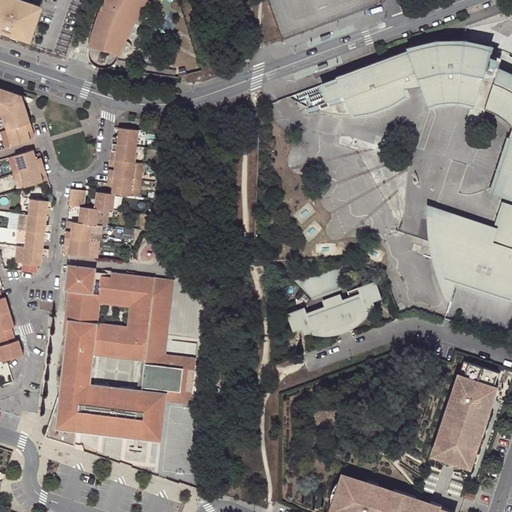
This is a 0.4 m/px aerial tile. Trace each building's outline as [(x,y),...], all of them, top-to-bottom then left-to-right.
[(35,11),(38,4),(26,0),(16,0),(17,0),(16,0),(0,0),(0,29),(29,40),(39,12),(35,11)] [(105,0),(106,0),(100,15),(97,23),(93,39),(92,47),(93,45),(95,43),(97,41),(99,40),(102,39),(104,39),(107,39),(109,39),(111,40),(114,41),(116,43),(117,45),(119,47),(119,49),(120,52),(120,53),(122,49),(126,51),(129,51),(132,50),(133,48),(133,45),(133,44),(132,43),(127,40),(129,34),(136,37),(139,36),(141,34),(141,32),(141,30),(140,28),(134,25),(136,21),(142,22),(145,21),(147,19),(147,18),(146,15),(145,14),(141,11),(143,6),(147,8),(149,8),(152,7),(153,5),(153,2),(153,1),(151,0),(105,0)] [(460,36),(435,37),(409,44),(410,46),(337,73),(338,76),(324,81),(329,98),(346,92),(349,99),(354,112),(368,111),(382,107),(397,99),(409,91),(406,85),(425,83),(432,101),(446,98),(458,98),(476,102),(486,105),(494,108),(505,116),(511,122),(511,129),(511,133),(499,169),(504,171),(499,189),(511,192),(511,71),(500,66),(501,64),(495,62),(498,55),(492,53),(490,60),(485,58),(484,60),(464,56),(460,36)] [(485,58),(490,60),(492,53),(495,45),(496,42),(470,36),(460,36),(464,56),(484,60),(485,58)] [(93,45),(92,47),(120,53),(120,52),(119,49),(119,47),(117,45),(116,43),(114,41),(111,40),(109,39),(107,39),(104,39),(102,39),(99,40),(97,41),(95,43),(93,45)] [(301,109),(329,98),(324,81),(289,94),(297,98),(301,109)] [(0,112),(1,113),(6,129),(30,122),(25,104),(22,95),(0,87),(0,112)] [(335,112),(354,112),(349,99),(332,106),(335,112)] [(31,128),(30,122),(6,129),(10,144),(29,138),(28,134),(27,130),(31,128)] [(114,136),(113,144),(138,146),(141,130),(119,128),(119,137),(114,136)] [(0,136),(3,146),(10,144),(6,129),(0,130),(0,136)] [(136,162),(138,146),(113,144),(112,159),(136,162)] [(33,148),(14,154),(18,169),(42,162),(40,156),(36,157),(34,152),(33,148)] [(14,154),(6,156),(11,171),(18,169),(14,154)] [(112,159),(109,177),(134,179),(136,162),(112,159)] [(44,168),(42,162),(18,169),(23,185),(42,179),(39,170),(44,168)] [(10,172),(15,186),(18,187),(23,185),(18,169),(11,171),(10,172)] [(132,195),(134,179),(109,177),(108,183),(113,183),(112,193),(116,193),(132,195)] [(143,180),(134,179),(132,195),(141,196),(143,180)] [(72,188),(71,197),(85,198),(86,190),(72,188)] [(100,208),(114,210),(116,193),(112,193),(98,191),(95,207),(100,208)] [(46,215),(47,207),(47,201),(48,199),(29,197),(27,212),(46,215)] [(93,224),(98,224),(100,208),(95,207),(85,206),(85,198),(71,197),(70,204),(82,206),(80,222),(93,224)] [(511,200),(503,197),(495,226),(511,231),(511,200)] [(511,247),(490,240),(450,227),(455,213),(433,205),(434,231),(436,239),(440,260),(448,283),(450,276),(511,296),(511,247)] [(44,231),(44,227),(45,222),(46,215),(27,212),(18,211),(17,227),(25,229),(44,231)] [(490,240),(491,236),(495,226),(455,213),(450,227),(490,240)] [(73,222),(68,221),(68,228),(71,228),(70,230),(67,230),(67,237),(91,240),(102,241),(104,225),(98,224),(93,224),(80,222),(73,222)] [(511,231),(495,226),(491,236),(511,242),(511,231)] [(25,229),(17,227),(15,240),(24,241),(24,245),(42,247),(43,239),(44,234),(44,231),(25,229)] [(511,242),(491,236),(490,240),(511,247),(511,242)] [(69,255),(89,257),(91,240),(67,237),(66,246),(70,246),(69,255)] [(16,244),(14,260),(22,261),(24,245),(16,244)] [(41,255),(42,250),(42,247),(24,245),(22,261),(20,269),(36,271),(37,263),(40,263),(41,255)] [(344,281),(347,281),(348,264),(342,264),(337,264),(331,265),(326,267),(320,268),(315,271),(310,273),(306,276),(301,279),(299,281),(311,294),(315,291),(319,288),(324,286),(329,284),(334,282),(339,281),(344,281)] [(149,321),(167,323),(171,280),(112,274),(112,277),(102,276),(101,278),(95,277),(95,273),(96,269),(69,266),(66,291),(70,291),(68,317),(70,318),(60,408),(55,408),(45,436),(74,445),(76,430),(135,435),(139,436),(160,438),(165,399),(166,392),(182,394),(186,363),(157,359),(158,345),(147,343),(149,321)] [(305,303),(287,310),(293,327),(303,324),(305,330),(309,328),(312,329),(317,329),(322,330),(327,329),(332,329),(337,328),(342,327),(346,325),(351,323),(355,320),(359,317),(363,314),(366,310),(369,306),(376,304),(374,298),(382,295),(376,277),(358,284),(360,291),(344,297),(341,290),(323,297),(325,304),(308,310),(305,303)] [(0,314),(11,311),(6,297),(2,297),(0,290),(0,314)] [(0,338),(14,334),(12,327),(15,326),(11,311),(0,314),(0,338)] [(168,323),(167,323),(149,321),(147,343),(158,345),(157,359),(186,363),(182,394),(166,392),(165,399),(190,401),(195,356),(165,353),(168,323)] [(0,341),(1,345),(0,345),(0,351),(3,361),(7,360),(24,355),(19,339),(16,340),(14,334),(0,338),(0,341)] [(463,361),(432,454),(469,466),(500,373),(463,361)] [(427,472),(420,490),(432,494),(438,476),(427,472)] [(328,511),(331,511),(452,511),(340,474),(328,511)] [(459,497),(462,485),(451,481),(447,493),(459,497)] [(463,497),(472,500),(474,495),(465,492),(463,497)]
